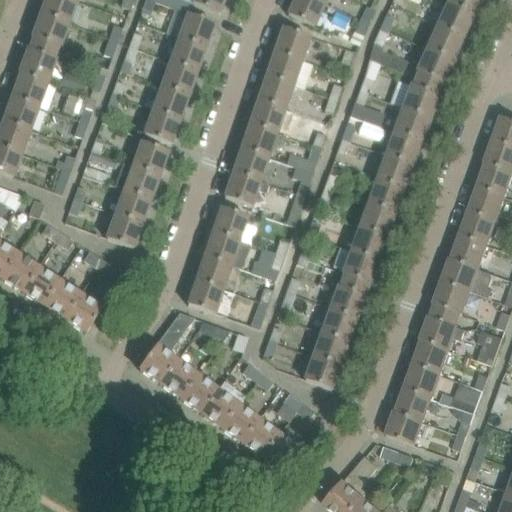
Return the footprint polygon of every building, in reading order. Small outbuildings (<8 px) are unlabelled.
[(46,0),(41,16),(68,26),(76,2),(70,0),(46,0)] [(124,0),(121,9),(130,13),(134,0),(124,0)] [(147,0),(146,2),(155,5),(173,11),(176,0),(147,0)] [(178,0),(215,15),(218,16),(224,0),(178,0)] [(324,6),(310,0),(295,0),(288,17),(313,29),(324,6)] [(450,0),(448,6),(474,18),(482,0),(450,0)] [(155,5),(146,2),(141,16),(150,19),(155,5)] [(448,6),(437,28),(462,40),(473,17),(448,6)] [(366,9),(360,23),(368,26),(374,13),(370,11),(366,9)] [(34,40),(31,46),(55,54),(57,48),(59,49),(68,26),(41,16),(32,39),(34,40)] [(187,16),(178,40),(205,50),(214,26),(187,16)] [(385,17),(380,30),(390,34),(395,22),(385,17)] [(362,40),(368,26),(360,23),(354,36),(362,40)] [(114,28),(110,41),(119,44),(123,32),(114,28)] [(452,62),(462,40),(437,28),(427,51),(453,63),(452,62)] [(283,30),(274,54),(300,63),(308,39),(283,30)] [(381,54),(390,34),(380,30),(373,45),(369,62),(403,76),(408,66),(381,54)] [(143,39),(134,36),(129,50),(138,53),(143,39)] [(197,74),(205,50),(178,40),(169,64),(197,74)] [(110,41),(104,57),(113,60),(119,44),(110,41)] [(28,51),(19,74),(47,84),(55,61),(53,60),(55,54),(31,46),(29,51),(28,51)] [(138,53),(129,50),(120,74),(129,77),(138,53)] [(443,86),(453,63),(427,51),(417,74),(413,81),(439,91),(442,85),(443,86)] [(355,55),(346,52),(341,67),(350,70),(355,55)] [(274,54),(266,79),(291,87),(300,63),(274,54)] [(169,64),(160,88),(188,98),(197,74),(169,64)] [(66,72),(60,89),(79,96),(82,97),(88,80),(66,72)] [(20,76),(12,99),(38,108),(48,111),(56,88),(47,84),(19,74),(19,75),(20,76)] [(91,93),(100,96),(105,80),(97,77),(91,93)] [(266,79),(258,103),(283,112),(291,87),(266,79)] [(373,84),(364,81),(359,95),(368,98),(373,84)] [(430,121),(438,97),(437,97),(439,91),(413,81),(410,87),(402,110),(430,121)] [(126,86),(117,83),(111,98),(120,101),(126,86)] [(330,101),(338,104),(343,90),(334,87),(330,101)] [(179,122),(188,98),(160,88),(152,112),(179,122)] [(368,98),(359,95),(351,118),(382,129),(386,117),(364,109),(368,98)] [(78,99),(73,115),(74,115),(82,118),(80,123),(89,126),(97,102),(89,99),(82,97),(79,96),(78,99)] [(115,116),(120,101),(111,98),(106,112),(115,116)] [(12,99),(3,123),(29,132),(38,108),(12,99)] [(325,114),(333,117),(338,104),(330,101),(325,114)] [(258,103),(249,127),(275,136),(278,127),(286,130),(291,114),(283,112),(258,103)] [(421,144),(430,121),(402,110),(393,134),(420,143),(421,144)] [(143,137),(170,147),(179,122),(152,112),(143,137)] [(382,129),(351,118),(342,142),(351,146),(353,139),(376,147),(382,129)] [(511,124),(502,121),(494,144),(511,150),(511,124)] [(3,123),(0,132),(0,148),(21,156),(29,132),(3,123)] [(75,138),(83,141),(88,126),(80,123),(75,138)] [(249,127),(241,152),(266,160),(275,136),(249,127)] [(411,167),(420,143),(393,134),(385,158),(411,167)] [(318,135),(313,149),(321,152),(326,138),(318,135)] [(96,140),(91,153),(100,157),(105,144),(96,140)] [(351,146),(342,142),(337,156),(346,160),(351,146)] [(132,168),(159,178),(168,154),(140,144),(132,168)] [(485,167),(487,167),(511,176),(511,150),(494,144),(485,167)] [(21,156),(0,148),(0,175),(12,180),(21,156)] [(286,167),(295,170),(313,176),(321,152),(313,149),(308,163),(290,157),(286,167)] [(241,152),(233,176),(258,185),(266,160),(241,152)] [(91,153),(88,162),(115,171),(118,163),(100,157),(91,153)] [(64,165),(62,171),(71,174),(75,161),(67,158),(64,165)] [(385,158),(376,182),(403,191),(411,167),(385,158)] [(150,202),(159,178),(132,168),(124,165),(115,189),(123,192),(150,202)] [(504,200),(511,177),(511,176),(487,167),(478,191),(504,200)] [(100,175),(85,170),(82,177),(97,183),(100,175)] [(296,198),(305,201),(313,176),(295,170),(291,182),(301,185),(296,198)] [(62,171),(58,183),(66,186),(71,174),(62,171)] [(258,185),(233,176),(224,200),(250,208),(255,194),(267,198),(270,189),(258,185)] [(339,180),(329,177),(324,190),(334,194),(339,180)] [(394,215),(403,191),(376,182),(367,206),(394,215)] [(0,203),(15,213),(24,199),(13,195),(0,189),(0,203)] [(78,189),(73,201),(83,205),(88,193),(78,189)] [(329,207),(334,194),(324,190),(319,204),(329,207)] [(478,191),(469,215),(495,224),(504,200),(478,191)] [(115,216),(142,226),(150,202),(123,192),(115,216)] [(286,227),(295,230),(305,201),(296,198),(286,227)] [(73,201),(65,225),(84,232),(88,221),(79,218),(83,205),(73,201)] [(29,218),(39,221),(44,206),(35,203),(34,203),(29,218)] [(385,239),(394,215),(367,206),(359,229),(385,239)] [(221,210),(212,234),(238,243),(247,219),(221,210)] [(487,248),(495,224),(469,215),(461,239),(487,248)] [(106,241),(133,251),(142,226),(115,216),(107,241),(106,241)] [(320,227),(312,224),(307,239),(314,242),(320,227)] [(42,235),(55,244),(60,235),(47,227),(42,235)] [(385,239),(359,229),(349,255),(377,265),(386,240),(385,239)] [(212,234),(204,259),(230,268),(243,272),(251,248),(238,243),(212,234)] [(68,252),(73,244),(60,235),(55,244),(68,252)] [(307,239),(302,252),(310,255),(314,242),(307,239)] [(461,239),(452,263),(478,272),(485,253),(487,248),(461,239)] [(276,256),(284,259),(289,245),(281,242),(276,256)] [(0,280),(0,281),(17,257),(0,246),(0,280)] [(255,264),(251,275),(275,283),(279,273),(284,259),(276,256),(263,252),(258,265),(255,264)] [(84,263),(97,271),(102,262),(89,254),(84,263)] [(370,286),(377,265),(349,255),(342,276),(339,282),(366,292),(368,286),(370,286)] [(0,281),(22,295),(38,271),(17,257),(0,281)] [(204,259),(196,283),(222,292),(230,268),(204,259)] [(116,271),(102,262),(97,271),(110,279),(116,271)] [(442,285),(482,300),(492,303),(496,292),(490,290),(494,278),(478,272),(452,263),(451,262),(442,285)] [(22,295),(43,308),(59,284),(38,271),(22,295)] [(285,296),(294,299),(300,283),(291,280),(285,296)] [(364,297),(366,292),(339,282),(336,287),(328,311),(356,321),(357,322),(365,298),(364,297)] [(196,283),(187,307),(214,316),(227,321),(236,297),(222,292),(196,283)] [(43,308),(64,322),(80,298),(59,284),(43,308)] [(435,309),(433,315),(459,324),(461,318),(470,295),(442,285),(434,308),(435,309)] [(259,305),(267,308),(272,293),(264,291),(259,305)] [(285,296),(280,309),(289,312),(291,307),(294,299),(285,296)] [(101,311),(80,298),(64,322),(85,336),(101,311)] [(267,308),(259,305),(251,329),(259,332),(267,308)] [(347,345),(356,321),(328,311),(319,335),(347,345)] [(430,320),(422,341),(448,351),(451,342),(460,345),(465,333),(456,330),(459,324),(433,315),(431,321),(430,320)] [(502,315),(496,331),(505,334),(511,318),(502,315)] [(179,316),(138,371),(159,386),(176,363),(168,357),(194,321),(179,316)] [(201,324),(198,332),(223,341),(229,333),(201,324)] [(273,329),(271,336),(268,343),(277,346),(282,332),(273,329)] [(493,367),(503,340),(483,333),(479,345),(484,347),(479,361),(493,367)] [(319,335),(311,358),(313,359),(339,368),(347,345),(319,335)] [(233,351),(242,354),(248,340),(238,336),(233,351)] [(423,344),(415,366),(440,375),(448,351),(422,341),(421,344),(423,344)] [(277,346),(268,343),(263,357),(272,359),(277,346)] [(304,382),(332,392),(340,368),(339,368),(313,359),(305,382),(304,382)] [(159,386),(180,401),(197,378),(176,363),(159,386)] [(248,366),(242,374),(255,384),(261,375),(248,366)] [(415,366),(406,391),(431,400),(440,375),(415,366)] [(261,375),(255,384),(267,393),(273,384),(261,375)] [(481,375),(476,388),(485,391),(489,378),(481,375)] [(180,401),(200,416),(217,393),(197,378),(180,401)] [(217,393),(200,416),(220,431),(237,407),(238,408),(245,399),(224,383),(217,393)] [(452,407),(476,416),(484,391),(462,383),(461,383),(452,407)] [(510,388),(501,385),(496,400),(505,403),(510,388)] [(406,391),(397,415),(422,424),(431,400),(430,399),(406,391)] [(295,413),(302,405),(289,396),(283,404),(295,413)] [(499,418),(505,403),(496,400),(491,415),(499,418)] [(302,405),(295,413),(308,423),(314,414),(302,405)] [(237,407),(220,431),(241,446),(258,422),(238,408),(237,407)] [(422,424),(397,415),(395,415),(387,439),(414,449),(414,448),(422,424)] [(241,446),(261,460),(278,437),(258,422),(241,446)] [(463,425),(458,437),(466,440),(471,428),(466,426),(463,425)] [(475,458),(484,461),(490,447),(511,455),(511,453),(511,436),(486,427),(475,458)] [(278,437),(261,460),(282,476),(299,452),(295,450),(302,440),(285,428),(278,437)] [(458,437),(453,450),(462,453),(466,440),(458,437)] [(380,460),(395,465),(399,455),(384,450),(380,460)] [(413,460),(399,455),(395,465),(410,470),(413,460)] [(480,474),(484,461),(475,458),(470,471),(480,474)] [(343,486),(324,508),(328,511),(354,511),(362,503),(352,494),(357,488),(361,491),(378,471),(365,460),(343,486)] [(443,487),(448,472),(438,469),(433,483),(443,487)] [(454,475),(448,472),(443,487),(449,489),(454,475)] [(458,506),(466,509),(471,495),(463,492),(458,506)] [(511,511),(511,498),(508,497),(502,511),(511,511)] [(354,511),(373,511),(362,503),(354,511)]
